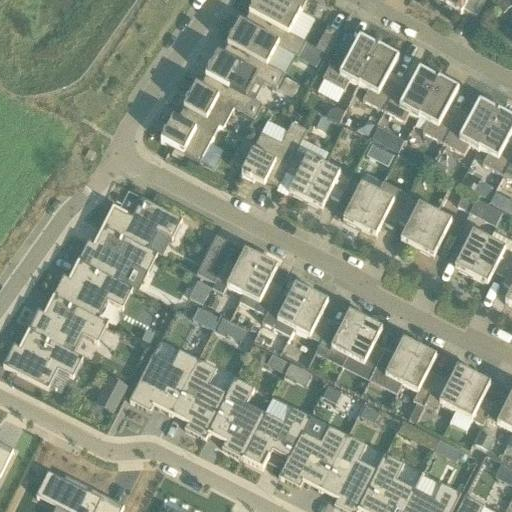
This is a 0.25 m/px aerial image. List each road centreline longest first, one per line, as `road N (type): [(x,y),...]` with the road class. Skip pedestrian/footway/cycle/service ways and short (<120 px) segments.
road 1 (residential): [(119,157),(511,358)]
road 2 (residential): [(0,397),(102,451),(159,453),(274,511)]
road 3 (residential): [(119,157),(0,309)]
road 4 (residential): [(218,0),(129,126),(119,157)]
road 5 (residential): [(511,82),(358,0)]
